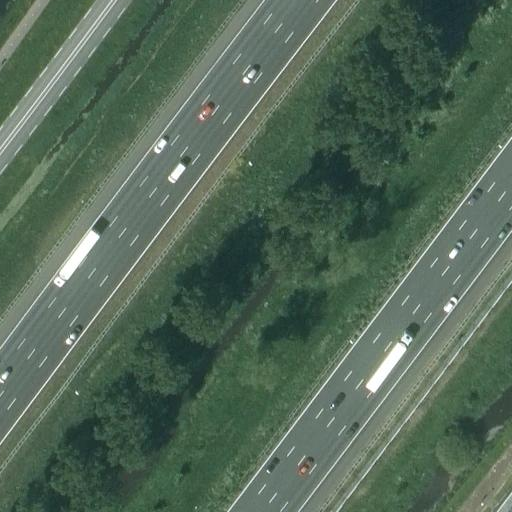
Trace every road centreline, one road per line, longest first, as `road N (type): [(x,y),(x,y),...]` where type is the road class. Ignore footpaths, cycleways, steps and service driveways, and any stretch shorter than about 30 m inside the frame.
road 1 (motorway): [(300,0),(0,395)]
road 2 (motorway): [(261,511),(511,182)]
road 3 (secondary): [(0,151),(114,0)]
